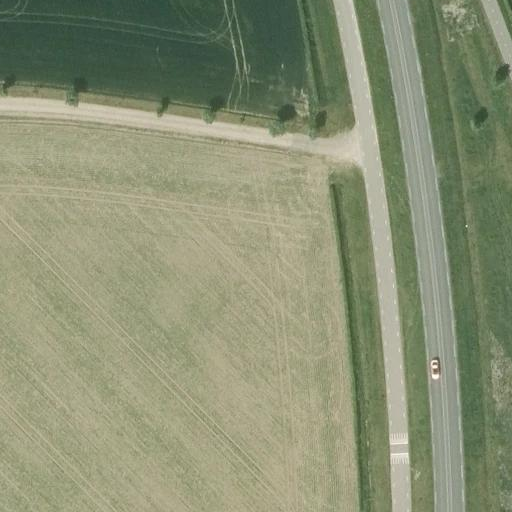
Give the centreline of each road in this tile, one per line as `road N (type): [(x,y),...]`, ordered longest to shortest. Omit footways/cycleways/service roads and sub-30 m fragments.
road 1 (unclassified): [(341,0),(380,232),(400,511)]
road 2 (primary): [(390,0),(428,234),(447,511)]
road 3 (track): [(368,143),(326,147),(210,124),(0,100)]
